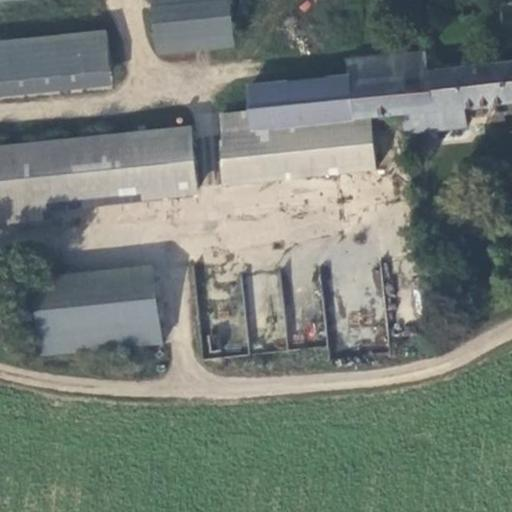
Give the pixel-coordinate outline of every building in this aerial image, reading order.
[(165,0),(166,19),(246,10),(244,0),(165,0)] [(248,23),(246,10),(166,19),(166,29),(248,23)] [(104,18),(0,28),(0,72),(107,61),(104,18)] [(511,92),(511,48),(439,55),(436,39),(406,43),(409,101),(412,125),(476,117),(474,96),(511,92)] [(353,48),(355,66),(254,77),(256,103),(257,116),(380,104),(409,101),(406,43),(353,48)] [(0,82),(107,70),(107,61),(0,72),(0,82)] [(383,161),(380,104),(257,116),(256,103),(226,104),(227,175),(383,161)] [(195,116),(0,137),(0,205),(202,183),(195,116)] [(0,205),(0,223),(204,201),(202,183),(0,205)] [(164,271),(32,285),(39,349),(171,335),(164,271)]
